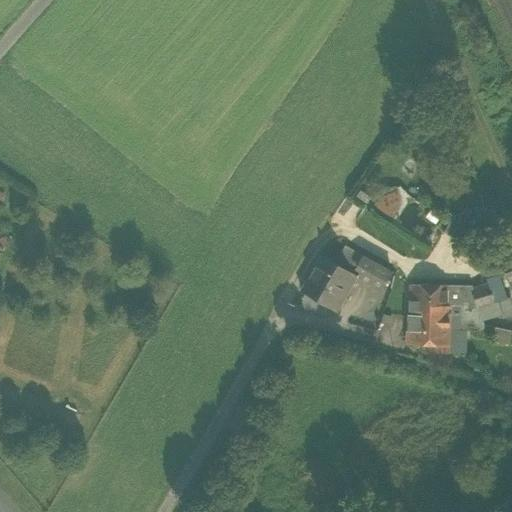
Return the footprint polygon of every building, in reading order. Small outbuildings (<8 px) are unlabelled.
[(478,224),(486,221),(481,206),(473,209),(478,224)] [(455,237),(463,221),(452,215),(444,231),(455,237)] [(338,256),(360,269),(366,258),(344,246),(338,256)] [(350,272),(321,255),(300,291),(330,308),(350,272)] [(391,272),(366,258),(360,269),(356,276),(380,290),(391,272)] [(500,275),(496,260),(482,264),(482,266),(480,266),(483,275),(485,275),(486,280),(497,276),(500,275)] [(511,269),(503,273),(511,294),(511,269)] [(356,276),(350,272),(330,308),(336,312),(356,276)] [(471,286),(447,285),(447,306),(450,306),(459,305),(458,330),(464,330),(465,330),(465,328),(478,328),(475,308),(478,306),(482,319),(500,314),(503,318),(511,315),(511,312),(508,298),(505,298),(497,276),(486,280),(487,285),(471,290),(471,286)] [(438,306),(447,306),(447,285),(409,285),(407,315),(420,315),(420,310),(438,310),(438,306)] [(450,306),(449,352),(463,353),(464,330),(458,330),(459,305),(450,306)] [(449,352),(450,306),(447,306),(438,306),(438,310),(420,310),(420,315),(407,315),(407,344),(431,344),(431,352),(449,352)] [(494,327),(492,343),(508,345),(510,330),(494,327)]
